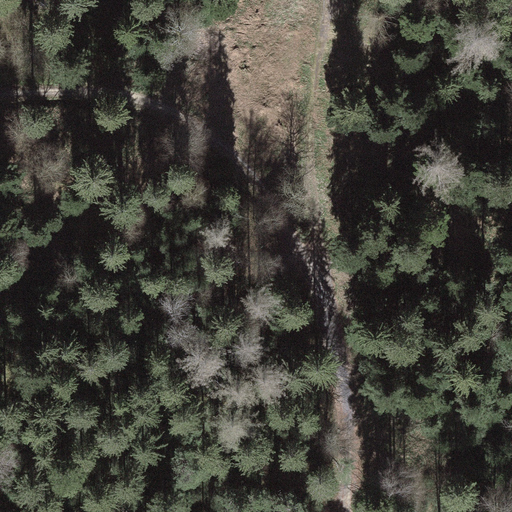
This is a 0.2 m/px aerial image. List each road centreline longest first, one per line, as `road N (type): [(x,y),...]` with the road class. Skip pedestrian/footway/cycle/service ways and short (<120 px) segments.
road 1 (track): [(350,511),(347,414),(305,256),(254,170),(139,99),(0,98)]
road 2 (track): [(254,170),(269,0)]
